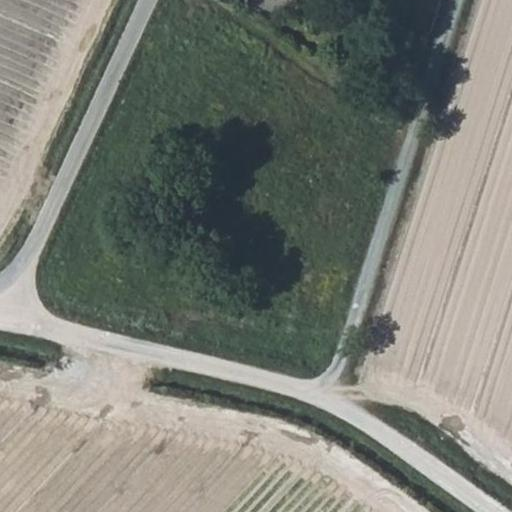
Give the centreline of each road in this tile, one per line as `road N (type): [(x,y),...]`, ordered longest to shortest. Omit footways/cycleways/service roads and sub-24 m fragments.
road 1 (track): [(2,283),(16,308),(53,332),(305,395),(377,427),(490,511)]
road 2 (track): [(323,403),(454,0)]
road 3 (unclassified): [(146,0),(26,257),(0,284)]
